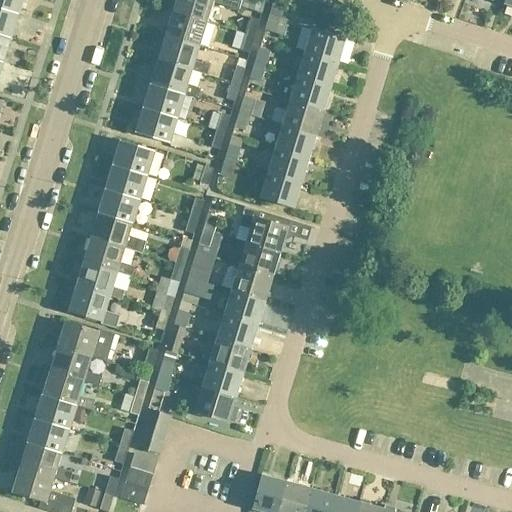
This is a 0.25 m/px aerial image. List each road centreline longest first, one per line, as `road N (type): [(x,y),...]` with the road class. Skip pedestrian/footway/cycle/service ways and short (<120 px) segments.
road 1 (unclassified): [(393,14),(269,434)]
road 2 (tertiary): [(0,309),(94,0)]
road 3 (unclassified): [(511,503),(269,434)]
road 4 (unclassified): [(511,51),(393,14)]
